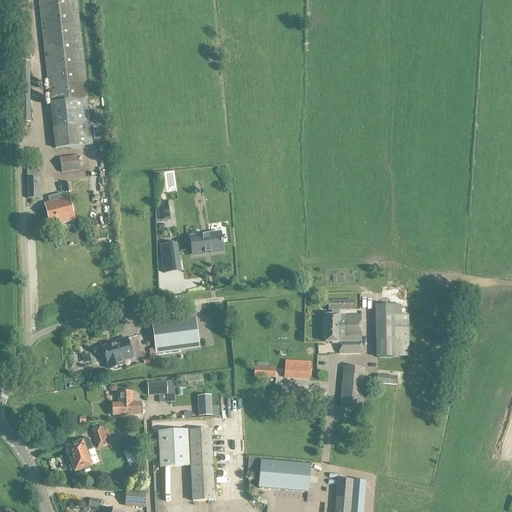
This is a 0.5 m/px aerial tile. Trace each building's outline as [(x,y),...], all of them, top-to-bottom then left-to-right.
[(55,150),(93,146),(76,0),(38,0),(55,150)] [(31,42),(19,42),(19,56),(23,56),(23,55),(31,55),(31,42)] [(78,156),(60,158),(62,173),(80,171),(78,156)] [(39,179),(27,179),(27,199),(40,199),(39,179)] [(69,198),(44,205),(50,227),(75,221),(69,198)] [(216,202),(198,202),(197,228),(209,229),(209,231),(215,231),(216,202)] [(221,232),(190,236),(193,256),(224,252),(221,232)] [(125,245),(135,244),(135,236),(125,237),(125,245)] [(177,244),(161,246),(165,272),(180,270),(177,244)] [(146,273),(144,265),(146,265),(142,249),(133,252),(135,260),(131,261),(135,276),(146,273)] [(353,301),(329,302),(329,311),(340,311),(353,311),(353,301)] [(401,306),(375,307),(376,358),(409,357),(408,315),(402,316),(401,306)] [(361,354),(361,343),(360,316),(340,316),(326,316),(325,342),(339,343),(339,355),(361,354)] [(195,319),(152,325),(155,354),(199,348),(195,319)] [(115,345),(103,348),(109,370),(122,366),(121,362),(133,359),(127,339),(114,343),(115,345)] [(255,367),(254,377),(275,378),(276,368),(255,367)] [(343,367),(339,409),(361,411),(365,369),(343,367)] [(378,369),(376,391),(395,393),(397,377),(390,377),(391,370),(378,369)] [(167,395),(167,383),(167,382),(148,383),(148,397),(159,396),(167,395)] [(167,395),(167,401),(167,403),(175,403),(174,382),(167,383),(167,395)] [(140,415),(139,404),(133,404),(133,393),(118,394),(119,404),(111,404),(112,416),(119,416),(140,415)] [(100,428),(92,431),(97,449),(106,446),(104,439),(111,437),(108,428),(101,430),(100,428)] [(216,455),(227,455),(227,428),(216,428),(216,455)] [(190,467),(192,502),(192,503),(214,502),(211,430),(187,431),(157,433),(159,469),(190,467)] [(75,443),(76,445),(66,448),(75,473),(91,468),(88,459),(90,459),(88,452),(92,451),(88,439),(82,441),(81,441),(75,443)] [(307,494),(310,466),(261,462),(258,489),(307,494)] [(338,480),(334,511),(350,511),(353,481),(338,480)] [(126,491),(124,507),(145,509),(146,493),(126,491)] [(90,499),(88,507),(100,510),(101,501),(90,499)] [(304,511),(305,506),(266,503),(265,511),(304,511)]
